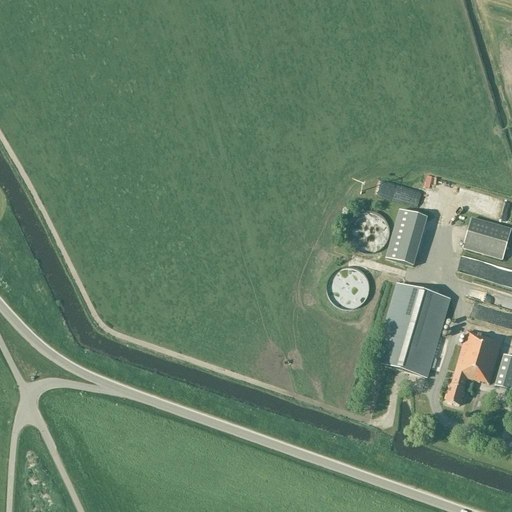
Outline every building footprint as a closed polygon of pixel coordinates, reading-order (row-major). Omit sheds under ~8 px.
[(440,208),(444,197),(388,178),(384,189),(408,198),(406,203),(423,208),(421,213),(428,216),(432,205),(440,208)] [(460,202),(471,202),(472,196),(477,196),(478,188),(460,187),(460,202)] [(426,220),(399,212),(385,260),(412,268),(426,220)] [(373,214),(367,213),(362,214),(357,216),(352,219),(349,224),(347,229),(346,234),(347,240),(349,245),(352,250),(357,253),(362,255),(367,256),(373,255),(378,253),(383,250),(386,245),(388,240),(389,234),(388,229),(386,224),(383,219),(378,216),(373,214)] [(511,231),(471,220),(462,250),(502,261),(511,231)] [(424,379),(447,301),(398,286),(375,365),(424,379)] [(458,408),(467,380),(488,386),(500,345),(492,342),(492,341),(466,333),(444,404),(458,408)] [(511,383),(511,362),(502,359),(494,388),(509,393),(511,383)]
